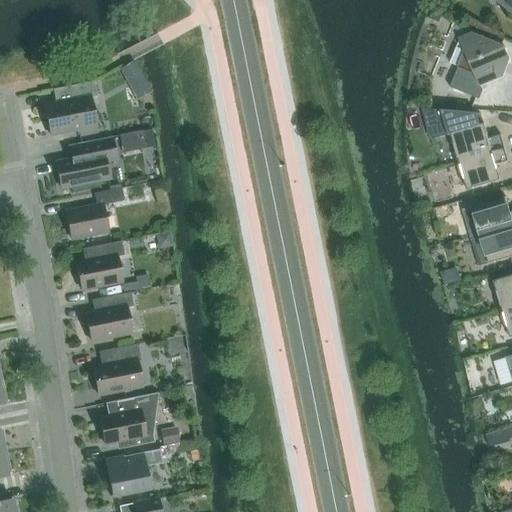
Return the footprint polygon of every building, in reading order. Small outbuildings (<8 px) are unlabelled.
[(511,0),(498,0),(498,1),(511,12),(511,0)] [(433,9),(429,17),(435,20),(439,19),(442,12),(433,9)] [(491,81),(505,47),(472,34),(460,39),(465,51),(458,67),(475,74),(480,86),(491,81)] [(139,71),(135,63),(121,70),(126,78),(139,71)] [(96,97),(93,82),(52,90),(55,104),(43,106),(49,135),(77,130),(78,136),(96,133),(89,98),(96,97)] [(467,113),(459,112),(422,109),(426,122),(425,122),(430,140),(451,135),(458,162),(505,148),(501,135),(488,138),(484,124),(481,114),(467,113)] [(98,181),(108,179),(105,163),(115,161),(111,137),(75,144),(76,154),(69,155),(70,160),(55,163),(60,188),(69,186),(71,193),(99,187),(98,181)] [(505,148),(458,162),(467,190),(500,180),(496,166),(509,162),(505,148)] [(65,212),(70,239),(107,232),(102,205),(123,201),(120,188),(93,194),(96,205),(65,212)] [(472,207),(480,236),(511,226),(511,211),(510,212),(506,197),(472,207)] [(460,204),(446,208),(449,217),(462,213),(460,204)] [(478,267),(489,264),(511,256),(511,226),(480,236),(481,237),(471,240),(478,267)] [(75,264),(80,290),(121,282),(116,257),(123,256),(120,242),(81,249),(84,262),(75,264)] [(511,275),(494,281),(502,310),(511,306),(511,275)] [(123,294),(129,293),(137,291),(149,288),(147,276),(134,278),(135,283),(121,285),(123,294)] [(459,276),(443,281),(445,287),(461,282),(459,276)] [(84,315),(90,341),(130,333),(125,308),(132,306),(129,293),(123,294),(90,300),(93,313),(84,315)] [(511,306),(502,310),(510,338),(511,337),(511,306)] [(92,369),(97,395),(137,387),(132,362),(139,361),(136,344),(97,352),(100,367),(92,369)] [(157,393),(104,404),(107,416),(98,418),(103,444),(119,441),(120,449),(153,442),(152,435),(157,394),(157,393)] [(165,444),(178,442),(175,427),(158,431),(161,445),(165,444)] [(511,428),(485,437),(489,449),(509,442),(509,439),(511,438),(511,428)] [(181,442),(170,444),(172,453),(183,451),(181,442)] [(144,467),(161,463),(159,449),(104,460),(111,496),(110,496),(110,497),(148,489),(144,467)] [(159,511),(157,499),(118,507),(119,511),(159,511)] [(0,511),(14,511),(12,500),(0,501),(0,511)]
